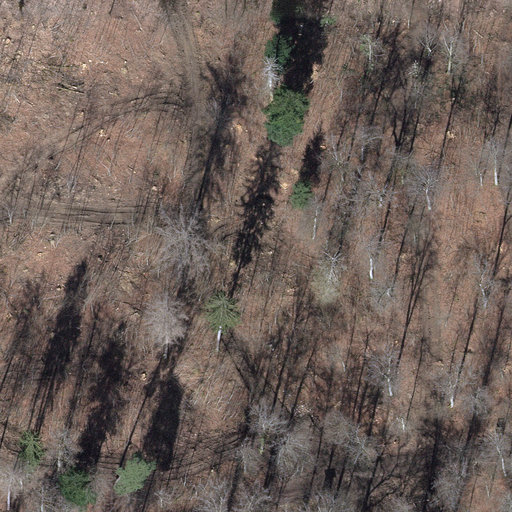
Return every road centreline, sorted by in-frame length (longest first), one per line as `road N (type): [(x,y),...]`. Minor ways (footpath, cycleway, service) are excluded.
road 1 (track): [(367,511),(346,480),(193,511)]
road 2 (track): [(346,480),(511,443)]
